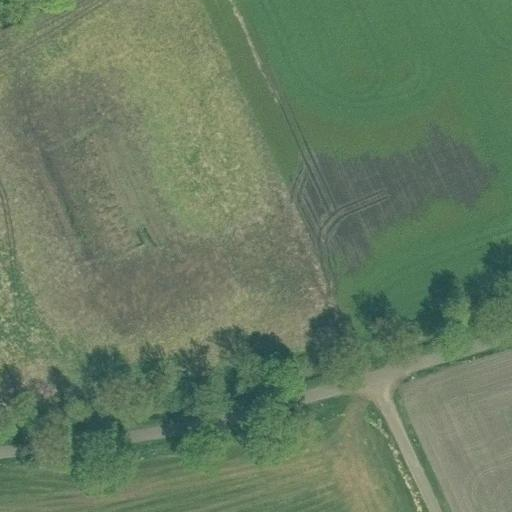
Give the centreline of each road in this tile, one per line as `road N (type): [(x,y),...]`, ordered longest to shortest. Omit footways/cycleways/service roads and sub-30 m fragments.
road 1 (unclassified): [(0,450),(234,414),(374,378)]
road 2 (unclassified): [(436,511),(374,378)]
road 3 (unclassified): [(511,332),(374,378)]
